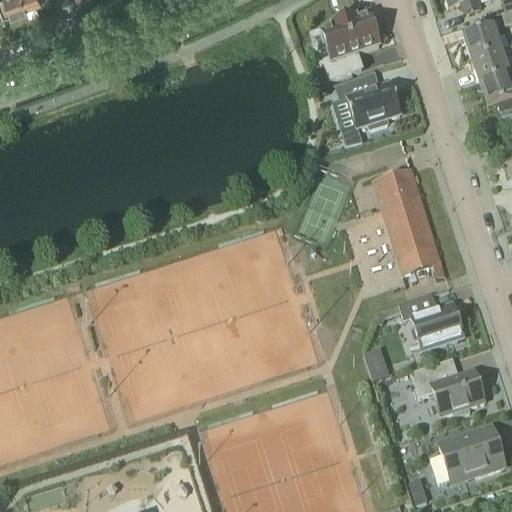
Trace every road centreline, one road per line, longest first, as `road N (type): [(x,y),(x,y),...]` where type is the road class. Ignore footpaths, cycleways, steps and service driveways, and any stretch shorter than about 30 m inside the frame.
road 1 (residential): [(511,347),(399,0)]
road 2 (primary): [(0,97),(122,48),(212,0)]
